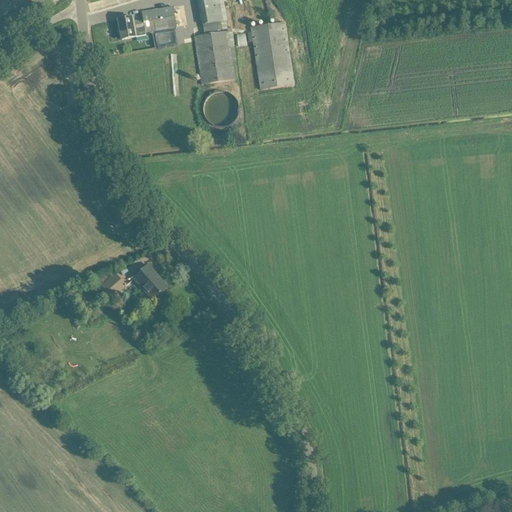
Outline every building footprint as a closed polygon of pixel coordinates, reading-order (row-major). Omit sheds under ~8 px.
[(0,30),(46,0),(7,0),(0,5),(0,30)] [(228,32),(226,21),(222,0),(198,0),(203,26),(204,36),(194,37),(202,85),(235,80),(228,32)] [(145,33),(177,27),(173,8),(142,13),(143,21),(134,23),(133,18),(118,20),(122,40),(137,38),(135,31),(145,29),(145,33)] [(294,84),(286,34),(285,24),(251,29),(260,89),(294,84)] [(239,115),(239,111),(239,108),(238,105),(237,102),(235,100),(233,98),(230,96),(227,94),(224,94),(221,93),(218,94),(215,94),(212,96),(209,98),(207,100),(205,102),(204,105),(203,108),(203,111),(203,115),(204,118),(205,120),(207,123),(209,125),(212,127),(215,128),(218,129),(221,130),(224,129),(227,128),(230,127),(233,125),(235,123),(237,120),(238,118),(239,115)] [(156,299),(162,293),(168,287),(161,280),(159,281),(147,268),(134,280),(148,295),(150,293),(156,299)] [(100,290),(110,301),(126,286),(116,275),(100,290)]
